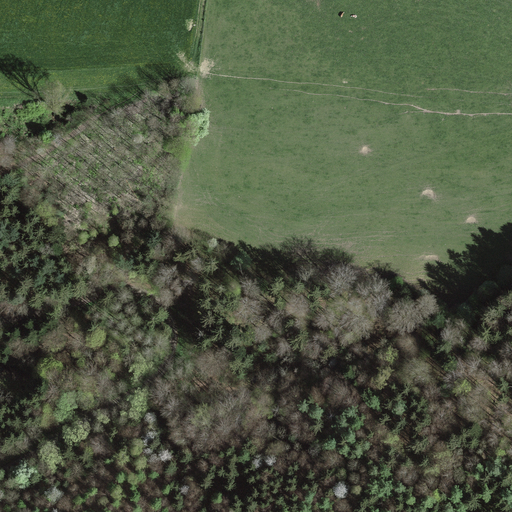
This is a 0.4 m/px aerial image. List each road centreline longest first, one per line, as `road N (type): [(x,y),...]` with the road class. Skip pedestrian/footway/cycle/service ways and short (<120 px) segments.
road 1 (track): [(0,468),(149,383),(176,341),(169,312),(141,292),(97,294),(0,322)]
road 2 (track): [(140,87),(0,88)]
road 3 (track): [(203,0),(189,65),(171,82),(140,87)]
